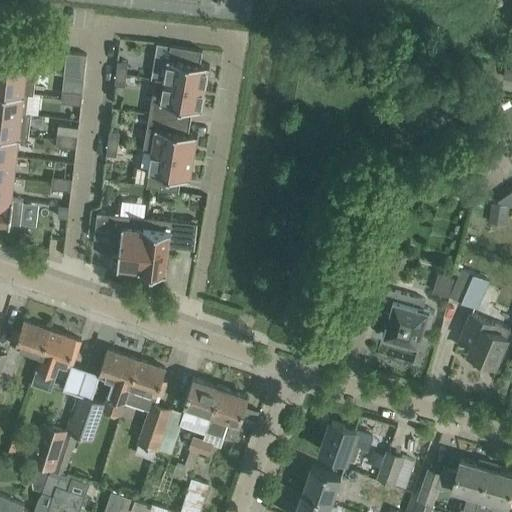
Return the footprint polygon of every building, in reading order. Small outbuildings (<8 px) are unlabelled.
[(0,65),(36,70),(39,48),(0,43),(0,65)] [(171,46),(168,58),(167,57),(167,59),(168,59),(165,79),(204,86),(208,66),(209,66),(209,65),(200,63),(202,50),(171,44),(171,46)] [(117,60),(116,72),(126,73),(127,61),(117,60)] [(0,87),(34,92),(36,70),(0,65),(0,87)] [(511,66),(506,65),(503,77),(511,79),(511,66)] [(124,85),(126,73),(116,72),(114,84),(124,85)] [(204,87),(204,86),(165,79),(155,77),(151,100),(149,113),(190,120),(192,108),(202,109),(202,108),(201,107),(204,87)] [(33,93),(34,92),(0,87),(0,108),(26,112),(29,93),(33,93)] [(71,103),(72,91),(62,90),(61,102),(71,103)] [(81,104),(82,92),(72,91),(71,103),(81,104)] [(31,113),(26,112),(0,108),(0,132),(19,135),(28,136),(31,113)] [(198,134),(188,132),(190,120),(149,113),(147,125),(143,149),(152,150),(192,156),(196,135),(197,135),(198,134)] [(109,130),(108,142),(117,143),(119,131),(109,130)] [(0,153),(16,155),(19,135),(0,132),(0,153)] [(66,146),(67,134),(57,132),(56,144),(66,146)] [(76,147),(77,135),(67,134),(66,146),(76,147)] [(116,155),(117,143),(108,142),(106,154),(116,155)] [(189,177),(192,156),(152,150),(149,170),(148,170),(148,171),(149,171),(147,185),(178,190),(180,177),(190,178),(190,177),(189,177)] [(0,174),(14,176),(16,155),(0,153),(0,174)] [(0,195),(11,197),(14,176),(0,174),(0,195)] [(61,188),(62,176),(52,175),(51,187),(61,188)] [(71,190),(72,178),(62,176),(61,188),(71,190)] [(388,176),(383,192),(400,197),(404,181),(388,176)] [(12,197),(11,197),(0,195),(0,219),(9,221),(9,222),(11,222),(11,221),(20,222),(23,199),(13,198),(14,196),(12,196),(12,197)] [(68,217),(69,205),(59,204),(58,216),(68,217)] [(141,268),(147,216),(145,216),(145,217),(123,214),(97,211),(94,237),(120,240),(117,265),(119,265),(119,264),(124,265),(123,268),(136,269),(136,266),(139,267),(139,268),(141,268)] [(197,222),(171,219),(147,216),(141,268),(166,271),(167,269),(165,269),(168,244),(194,248),(197,222)] [(379,244),(372,271),(387,275),(395,248),(379,244)] [(489,279),(461,267),(450,294),(477,306),(489,279)] [(387,317),(382,334),(419,344),(425,323),(432,325),(436,310),(406,301),(408,294),(380,286),(374,306),(379,307),(377,314),(387,317)] [(471,312),(469,318),(461,337),(472,341),(468,351),(495,363),(507,335),(493,329),(496,323),(471,312)] [(36,369),(37,370),(51,328),(24,319),(20,330),(15,328),(10,343),(41,354),(36,369)] [(51,328),(37,370),(56,375),(61,361),(72,365),(78,350),(73,348),(77,337),(51,328)] [(101,366),(98,373),(113,378),(107,395),(104,403),(103,409),(105,414),(114,417),(121,413),(125,401),(131,385),(140,358),(107,347),(101,366)] [(140,358),(131,385),(161,395),(167,380),(162,378),(166,367),(140,358)] [(184,404),(212,413),(222,385),(217,383),(217,385),(193,377),(184,404)] [(222,385),(212,413),(207,430),(223,435),(228,419),(240,423),(249,396),(225,388),(225,386),(222,385)] [(69,429),(55,470),(64,473),(77,435),(93,440),(103,409),(104,403),(80,394),(69,429)] [(135,453),(152,459),(170,407),(151,401),(136,442),(138,443),(135,453)] [(165,428),(159,448),(170,452),(177,432),(184,412),(172,408),(165,428)] [(50,468),(55,470),(69,429),(42,420),(28,461),(50,468)] [(321,450),(354,461),(359,447),(367,450),(372,434),(331,420),(321,450)] [(188,448),(199,452),(203,439),(193,435),(188,448)] [(14,436),(10,447),(22,452),(26,441),(14,436)] [(203,439),(199,452),(208,455),(213,442),(203,439)] [(367,474),(393,483),(402,457),(387,452),(382,467),(370,463),(367,474)] [(480,495),(488,466),(460,458),(457,470),(443,466),(441,473),(429,468),(417,500),(433,504),(438,486),(451,490),(452,487),(480,495)] [(311,464),(302,491),(332,501),(341,475),(311,464)] [(511,489),(511,472),(488,466),(480,495),(508,503),(511,489)] [(85,493),(67,487),(71,475),(64,473),(55,470),(50,468),(41,490),(53,494),(46,511),(78,511),(81,503),(85,493)] [(182,509),(191,511),(198,511),(208,482),(192,477),(182,509)] [(364,511),(407,511),(414,491),(394,485),(387,508),(389,509),(388,511),(376,511),(365,509),(364,511)] [(111,491),(109,497),(120,501),(123,495),(111,491)] [(327,511),(332,501),(302,491),(294,511),(327,511)] [(0,511),(20,511),(24,504),(0,493),(0,511)] [(137,511),(149,511),(152,504),(123,495),(120,501),(116,511),(130,511),(132,510),(137,511)] [(413,511),(415,511),(430,511),(433,505),(417,500),(413,511)]
